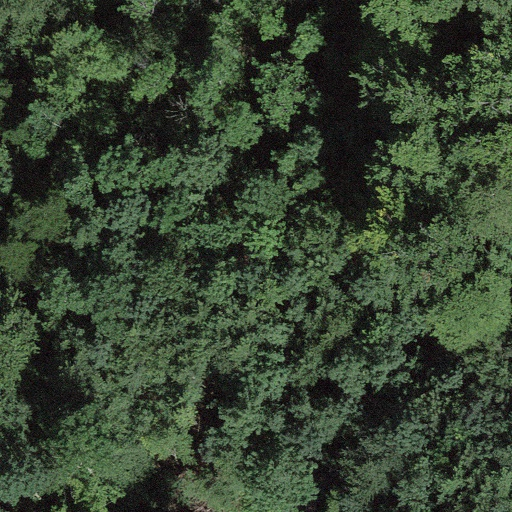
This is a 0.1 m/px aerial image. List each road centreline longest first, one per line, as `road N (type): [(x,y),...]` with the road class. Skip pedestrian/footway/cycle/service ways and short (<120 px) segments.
road 1 (track): [(0,338),(451,63),(511,50)]
road 2 (track): [(291,511),(412,382),(511,303)]
